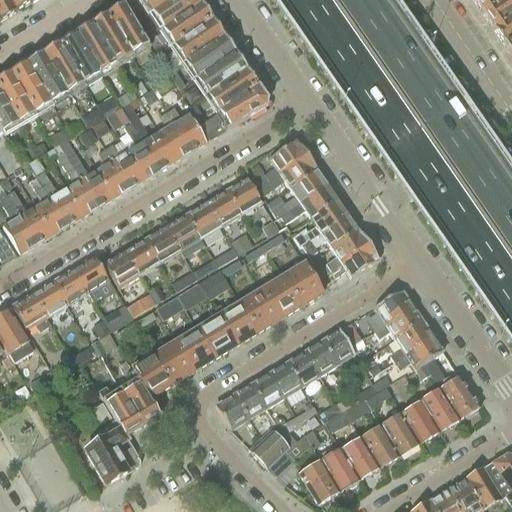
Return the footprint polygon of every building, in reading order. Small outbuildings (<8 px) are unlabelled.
[(0,0),(0,23),(16,14),(6,0),(0,0)] [(32,5),(29,0),(6,0),(16,14),(32,5)] [(139,0),(149,15),(171,0),(139,0)] [(196,0),(171,0),(149,15),(161,31),(200,5),(196,0)] [(471,127),(397,20),(383,0),(284,0),(325,59),(335,75),(345,90),(351,98),(361,113),(367,122),(377,135),(382,144),(391,157),(397,166),(403,174),(471,127)] [(470,0),(480,15),(501,0),(470,0)] [(511,0),(501,0),(480,15),(492,31),(511,17),(511,0)] [(200,5),(161,31),(172,48),(211,22),(200,5)] [(122,7),(105,17),(130,58),(147,47),(138,33),(134,26),(129,18),(122,7)] [(137,14),(129,18),(134,26),(141,21),(137,14)] [(105,17),(89,27),(114,68),(130,58),(105,17)] [(511,17),(492,31),(503,48),(511,42),(511,17)] [(141,21),(134,26),(138,33),(145,28),(141,21)] [(211,22),(172,48),(183,64),(222,38),(211,22)] [(89,27),(73,36),(98,77),(114,68),(89,27)] [(73,36),(57,46),(82,87),(98,77),(73,36)] [(222,38),(183,64),(195,81),(234,55),(222,38)] [(511,42),(503,48),(511,60),(511,42)] [(57,46),(41,55),(66,97),(82,87),(57,46)] [(41,55),(25,65),(49,106),(66,97),(41,55)] [(234,55),(195,81),(207,98),(245,72),(234,55)] [(25,65),(9,74),(34,116),(49,106),(25,65)] [(245,72),(207,98),(218,114),(257,88),(245,72)] [(9,74),(0,79),(0,97),(17,126),(34,116),(9,74)] [(265,110),(266,102),(257,88),(218,114),(205,123),(198,127),(209,144),(265,110)] [(0,132),(1,134),(2,135),(17,126),(0,97),(0,132)] [(110,100),(96,108),(103,120),(117,112),(110,100)] [(175,164),(157,134),(148,140),(128,107),(122,111),(129,124),(130,125),(159,173),(175,164)] [(195,107),(188,112),(198,127),(205,123),(195,107)] [(173,110),(166,114),(189,155),(205,146),(188,116),(180,121),(173,110)] [(129,124),(122,111),(111,117),(119,130),(129,124)] [(97,113),(82,122),(88,131),(90,130),(101,123),(103,122),(97,113)] [(189,155),(166,114),(159,119),(165,129),(157,134),(175,164),(189,155)] [(111,117),(104,121),(112,134),(119,130),(111,117)] [(101,123),(90,130),(95,139),(107,133),(101,123)] [(159,173),(130,125),(123,130),(128,137),(135,148),(127,153),(144,182),(159,173)] [(89,133),(78,139),(83,147),(93,141),(89,133)] [(256,192),(305,159),(295,143),(267,163),(274,171),(264,177),(262,175),(250,182),(256,192)] [(97,210),(62,155),(58,147),(43,156),(48,164),(55,160),(70,186),(64,190),(81,220),(97,210)] [(111,147),(103,152),(127,192),(144,182),(127,153),(118,158),(111,147)] [(511,185),(485,147),(416,194),(427,210),(426,211),(511,333),(511,185)] [(112,201),(95,171),(86,176),(80,166),(71,150),(62,155),(97,210),(112,201)] [(127,192),(103,152),(97,156),(103,167),(95,171),(112,201),(127,192)] [(305,159),(256,192),(261,199),(282,184),(288,193),(316,173),(305,159)] [(275,222),(325,188),(315,174),(316,174),(316,173),(288,193),(293,200),(283,207),(278,199),(265,207),(275,222)] [(81,220),(64,190),(56,195),(55,196),(43,175),(36,179),(42,189),(66,229),(81,220)] [(6,181),(0,184),(0,190),(3,195),(10,190),(6,181)] [(245,181),(225,194),(240,218),(260,205),(245,181)] [(309,221),(335,204),(325,188),(275,222),(271,225),(278,234),(286,229),(284,227),(303,214),(308,221),(309,221)] [(66,229),(42,189),(35,193),(42,204),(33,209),(51,238),(66,229)] [(18,257),(35,247),(5,199),(3,195),(0,190),(0,206),(10,224),(0,229),(18,257)] [(51,238),(33,209),(25,213),(14,194),(5,199),(35,247),(51,238)] [(225,194),(205,205),(220,230),(240,218),(225,194)] [(302,248),(346,218),(335,204),(309,221),(308,221),(315,230),(303,238),(302,237),(293,242),(299,250),(300,249),(302,248)] [(205,205),(185,218),(200,242),(220,230),(205,205)] [(185,218),(165,230),(180,254),(200,242),(185,218)] [(329,251),(356,233),(346,218),(302,248),(300,249),(308,260),(316,255),(313,251),(324,244),(329,251)] [(180,254),(165,230),(144,242),(159,267),(180,254)] [(356,233),(329,251),(335,260),(316,273),(320,279),(327,274),(328,276),(329,276),(368,249),(356,233)] [(229,247),(232,251),(236,259),(252,250),(245,237),(229,247)] [(247,265),(283,243),(280,237),(243,259),(247,265)] [(0,242),(0,265),(1,268),(15,259),(3,241),(0,242)] [(144,242),(124,254),(139,279),(159,267),(144,242)] [(349,281),(373,266),(378,263),(368,249),(329,276),(328,276),(321,280),(326,289),(335,283),(334,281),(345,274),(349,281)] [(215,271),(236,259),(232,251),(211,264),(215,271)] [(124,254),(102,267),(118,292),(139,279),(124,254)] [(108,284),(99,269),(93,259),(73,271),(88,296),(93,304),(102,299),(97,290),(108,284)] [(222,280),(241,269),(237,263),(218,274),(222,280)] [(321,297),(303,267),(287,277),(283,270),(279,272),(283,279),(301,309),(321,297)] [(88,296),(73,271),(53,283),(69,308),(88,296)] [(228,291),(222,280),(218,274),(198,286),(207,303),(228,291)] [(175,296),(197,283),(194,278),(192,275),(171,288),(175,296)] [(301,309),(283,279),(260,293),(278,323),(301,309)] [(69,308),(53,283),(32,296),(47,321),(69,308)] [(148,295),(155,307),(163,302),(155,290),(148,295)] [(190,291),(176,300),(184,314),(199,305),(190,291)] [(278,323),(260,293),(239,306),(257,336),(278,323)] [(400,295),(372,313),(379,321),(368,329),(373,336),(411,311),(403,300),(400,295)] [(47,321),(32,296),(9,309),(11,311),(26,334),(35,329),(39,335),(49,329),(45,322),(47,321)] [(131,322),(155,307),(149,297),(125,311),(131,322)] [(257,336),(239,306),(217,319),(235,349),(257,336)] [(411,311),(373,336),(378,343),(389,336),(394,344),(421,326),(411,311)] [(27,346),(8,313),(0,317),(0,346),(7,358),(20,350),(24,358),(31,353),(27,346)] [(109,335),(130,322),(126,314),(104,326),(109,335)] [(154,321),(151,315),(114,337),(117,343),(154,321)] [(217,319),(196,332),(214,362),(235,349),(217,319)] [(353,323),(344,330),(353,342),(362,336),(353,323)] [(102,326),(93,331),(97,340),(107,334),(102,326)] [(421,326),(394,344),(399,351),(389,358),(394,366),(431,341),(421,326)] [(214,362),(196,332),(174,345),(192,375),(214,362)] [(353,357),(338,333),(321,343),(336,368),(348,361),(353,357)] [(441,356),(431,341),(394,366),(399,373),(409,366),(415,373),(422,368),(432,361),(441,356)] [(98,343),(90,347),(97,361),(105,356),(98,343)] [(321,343),(303,354),(319,379),(336,368),(321,343)] [(192,375),(174,345),(152,358),(170,388),(192,375)] [(88,350),(70,360),(76,371),(80,369),(85,366),(94,361),(88,350)] [(303,354),(286,365),(301,390),(319,379),(303,354)] [(170,388),(152,358),(130,371),(131,373),(148,402),(170,388)] [(432,361),(422,368),(428,378),(437,393),(437,392),(439,391),(445,387),(442,383),(443,382),(444,382),(432,361)] [(148,402),(131,373),(129,374),(124,364),(117,368),(123,378),(124,377),(128,385),(118,391),(141,429),(158,419),(148,402)] [(286,365),(268,375),(283,400),(301,390),(286,365)] [(422,368),(415,373),(420,383),(421,383),(428,378),(422,368)] [(268,375),(250,386),(266,411),(283,400),(268,375)] [(479,410),(454,375),(444,382),(443,382),(442,383),(445,387),(439,391),(458,422),(479,410)] [(379,392),(389,386),(383,377),(374,384),(375,385),(379,392)] [(363,402),(379,392),(375,385),(354,398),(358,405),(363,402)] [(250,386),(233,397),(248,422),(266,411),(250,386)] [(391,386),(384,391),(394,406),(402,401),(391,386)] [(141,429),(118,391),(108,397),(103,389),(96,394),(103,406),(112,421),(124,440),(141,429)] [(458,422),(439,391),(437,392),(437,393),(420,403),(438,434),(458,422)] [(358,405),(354,398),(352,396),(334,407),(340,416),(344,414),(358,405)] [(233,397),(218,406),(213,409),(216,414),(229,434),(248,422),(233,397)] [(0,418),(10,413),(4,402),(0,404),(0,418)] [(363,402),(358,405),(344,414),(350,424),(369,412),(363,402)] [(438,434),(420,403),(399,415),(418,447),(438,434)] [(340,416),(334,407),(334,406),(316,418),(322,427),(324,426),(340,416)] [(110,421),(101,407),(87,415),(96,429),(110,421)] [(312,409),(306,413),(293,420),(280,428),(287,436),(315,415),(312,409)] [(330,436),(350,424),(344,414),(340,416),(324,426),(330,436)] [(418,447),(399,415),(379,428),(398,459),(418,447)] [(82,453),(104,490),(134,472),(135,472),(136,471),(137,470),(138,469),(138,468),(139,467),(139,466),(139,465),(139,464),(138,463),(137,461),(136,461),(124,440),(112,421),(103,426),(109,437),(82,453)] [(292,459),(302,453),(296,443),(294,445),(287,436),(280,428),(271,435),(270,435),(249,455),(265,473),(275,480),(293,464),(290,460),(292,459)] [(398,459),(379,428),(360,439),(379,470),(398,459)] [(318,447),(310,434),(304,437),(310,447),(312,451),(318,447)] [(379,470),(360,439),(340,452),(359,483),(379,470)] [(359,483),(340,452),(328,459),(324,454),(316,459),(320,464),(339,495),(347,490),(350,491),(355,487),(356,484),(359,483)] [(505,457),(485,469),(504,502),(511,496),(511,458),(505,457)] [(339,495),(320,464),(298,477),(316,508),(339,495)] [(485,469),(466,480),(485,511),(487,511),(504,502),(485,469)] [(485,511),(466,480),(447,492),(459,511),(485,511)] [(459,511),(447,492),(429,503),(434,511),(459,511)] [(434,511),(429,503),(413,511),(434,511)]
